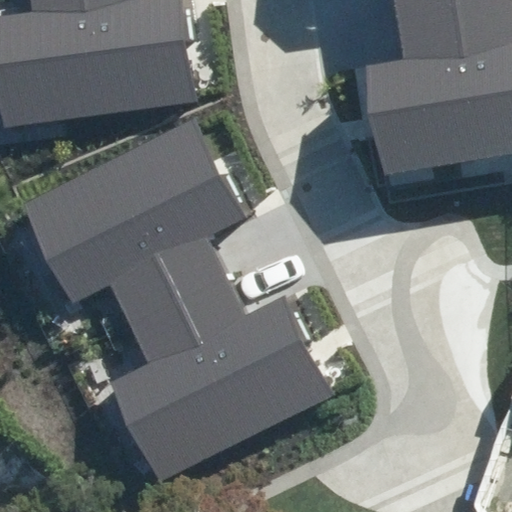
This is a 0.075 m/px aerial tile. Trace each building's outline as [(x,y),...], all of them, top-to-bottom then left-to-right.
[(0,123),(199,101),(187,0),(10,0),(12,9),(0,9),(0,123)] [(451,0),(435,0),(388,9),(396,50),(359,57),(380,168),(480,150),(451,0)] [(386,0),(388,9),(435,0),(386,0)] [(511,0),(451,0),(480,150),(511,143),(511,0)] [(115,324),(172,293),(234,260),(220,234),(251,217),(195,114),(162,132),(103,163),(57,188),(27,204),(74,292),(93,282),(115,324)] [(156,478),(344,378),(290,278),(255,297),(234,260),(172,293),(115,324),(135,361),(103,378),(156,478)]
